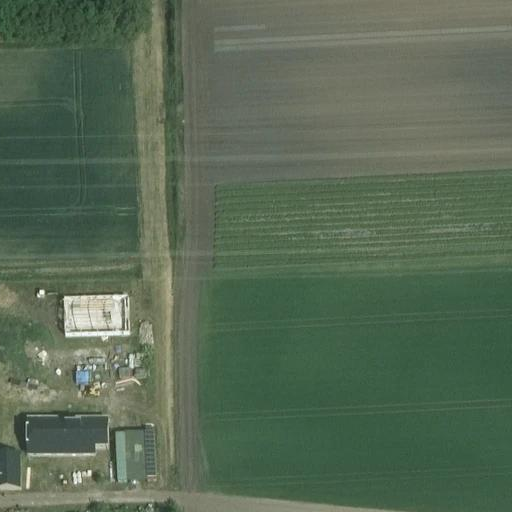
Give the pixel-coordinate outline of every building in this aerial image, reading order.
[(28,426),(29,459),(81,458),(81,451),(93,451),(93,425),(28,426)] [(145,435),(148,482),(157,482),(154,435),(145,435)] [(128,483),(126,436),(116,436),(118,483),(128,483)] [(13,458),(14,476),(25,475),(24,458),(13,458)] [(12,461),(0,461),(0,491),(13,491),(12,461)]
